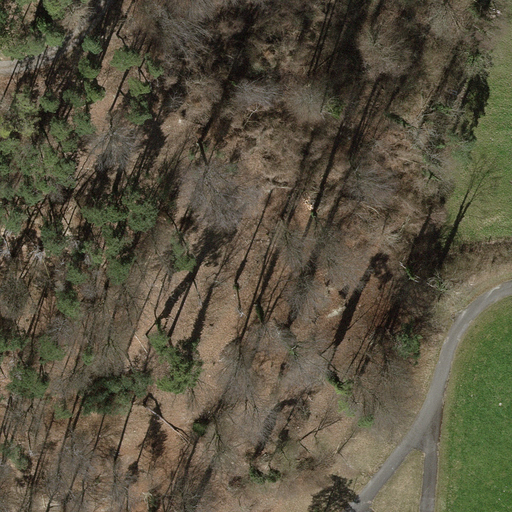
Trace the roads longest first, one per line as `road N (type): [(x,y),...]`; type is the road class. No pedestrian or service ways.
road 1 (track): [(511,289),(485,299),(458,331),(431,413)]
road 2 (track): [(0,67),(20,69),(72,43),(104,0)]
road 3 (track): [(431,413),(356,511)]
